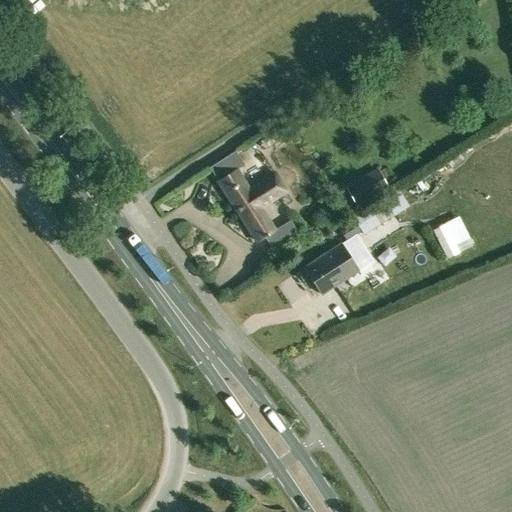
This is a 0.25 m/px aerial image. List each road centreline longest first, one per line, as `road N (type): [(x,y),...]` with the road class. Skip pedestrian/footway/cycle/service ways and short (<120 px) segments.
road 1 (unclassified): [(0,161),(152,365),(174,409),(176,469),(156,511)]
road 2 (primary): [(337,511),(221,351),(109,221)]
road 3 (primary): [(109,221),(306,511)]
road 4 (primary): [(109,221),(0,76)]
